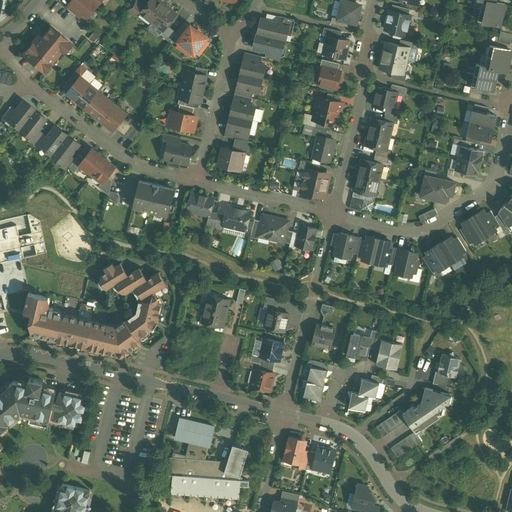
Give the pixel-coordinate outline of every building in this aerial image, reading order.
[(96,6),(88,0),(72,0),(70,3),(71,3),(83,13),(87,17),(96,6)] [(144,7),(135,0),(127,9),(136,16),(139,12),(140,12),(144,7)] [(165,5),(158,0),(150,0),(144,7),(140,12),(140,13),(152,23),(165,5)] [(338,0),(335,0),(331,17),(332,17),(338,18),(342,1),(338,0)] [(495,2),(486,0),(482,0),(480,10),(503,15),(505,4),(495,2)] [(355,4),(342,1),(338,18),(350,21),(356,23),(360,5),(355,4)] [(83,13),(71,3),(67,8),(79,18),(83,13)] [(176,14),(165,5),(152,23),(163,31),(167,25),(176,14)] [(410,9),(392,5),(391,11),(408,15),(410,9)] [(503,15),(480,10),(478,20),(500,26),(503,15)] [(391,11),(389,11),(385,30),(402,34),(403,29),(407,30),(410,16),(408,15),(391,11)] [(295,21),(277,17),(276,22),(289,26),(288,26),(293,28),(295,21)] [(350,21),(338,18),(337,24),(348,27),(350,21)] [(276,22),(261,19),(258,33),(257,33),(285,40),(286,35),(288,26),(289,26),(276,22)] [(190,27),(184,23),(177,33),(174,36),(180,40),(190,27)] [(177,33),(167,25),(163,31),(160,35),(169,42),(174,36),(177,33)] [(42,37),(39,34),(22,54),(44,72),(62,50),(65,53),(72,44),(51,26),(42,37)] [(205,38),(190,26),(190,27),(180,40),(179,41),(180,42),(177,46),(186,53),(189,49),(194,53),(199,46),(203,50),(209,42),(205,39),(205,38)] [(511,28),(502,26),(501,31),(511,34),(511,28)] [(341,32),(324,27),(322,35),(327,37),(328,36),(340,39),(341,32)] [(285,40),(257,33),(253,48),(268,52),(281,55),(283,45),(284,40),(285,40)] [(340,39),(328,36),(327,37),(325,46),(328,47),(326,54),(345,59),(349,41),(340,39)] [(414,43),(400,40),(399,45),(410,48),(412,49),(414,43)] [(510,44),(498,41),(497,47),(509,50),(510,44)] [(399,45),(386,42),(382,56),(406,61),(410,48),(399,45)] [(497,47),(490,45),(487,56),(509,61),(511,50),(509,50),(497,47)] [(412,49),(410,48),(406,61),(413,63),(416,50),(412,49)] [(281,55),(268,52),(266,58),(279,61),(280,57),(281,55)] [(261,56),(246,53),(244,60),(259,63),(261,56)] [(406,61),(382,56),(379,69),(393,72),(403,74),(406,61)] [(509,61),(487,56),(485,66),(498,69),(498,70),(507,72),(509,61)] [(339,64),(322,59),(320,67),(322,68),(322,66),(338,70),(339,64)] [(244,60),(243,60),(240,73),(262,79),(265,65),(259,63),(244,60)] [(498,69),(485,66),(476,64),(473,74),(496,80),(498,70),(498,69)] [(87,69),(81,65),(75,71),(80,75),(81,76),(87,69)] [(338,70),(322,66),(322,68),(320,67),(318,67),(316,76),(319,77),(318,84),(337,89),(338,88),(340,88),(342,79),(340,79),(342,71),(338,70)] [(208,70),(196,67),(195,73),(206,75),(208,70)] [(13,74),(0,70),(0,83),(10,86),(13,74)] [(195,73),(185,70),(182,84),(203,89),(207,75),(195,73)] [(80,75),(75,71),(64,85),(69,89),(80,75)] [(403,74),(393,72),(391,78),(405,82),(406,74),(403,74)] [(262,79),(240,73),(237,87),(253,91),(259,92),(262,79)] [(496,80),(473,74),(471,85),(483,88),(493,91),(496,80)] [(69,89),(66,93),(76,100),(90,83),(81,76),(80,75),(69,89)] [(90,83),(76,100),(85,108),(99,91),(90,83)] [(203,89),(182,84),(178,97),(186,99),(200,103),(203,89)] [(407,88),(390,84),(389,90),(397,92),(397,93),(405,95),(407,88)] [(483,88),(471,85),(470,91),(481,94),(483,88)] [(253,91),(237,87),(236,94),(251,98),(253,91)] [(389,90),(377,87),(372,106),(386,109),(393,111),(393,110),(397,93),(397,92),(389,90)] [(99,91),(85,108),(94,115),(108,98),(99,91)] [(481,94),(470,91),(468,97),(480,100),(481,94)] [(340,96),(328,93),(326,99),(338,102),(340,96)] [(251,98),(236,94),(234,101),(249,105),(251,98)] [(326,99),(318,97),(313,100),(316,105),(315,108),(338,114),(339,109),(342,110),(343,103),(338,102),(326,99)] [(108,98),(94,115),(103,123),(117,106),(108,98)] [(200,103),(186,99),(185,105),(195,108),(199,108),(200,103)] [(14,111),(9,118),(9,119),(13,122),(13,124),(12,125),(19,130),(34,109),(33,109),(30,109),(28,107),(29,106),(28,105),(23,101),(22,101),(14,111)] [(234,101),(233,101),(230,115),(252,120),(255,107),(249,105),(234,101)] [(185,105),(179,104),(177,112),(193,116),(195,108),(185,105)] [(488,108),(475,105),(473,110),(487,114),(488,108)] [(117,106),(103,123),(113,131),(115,128),(122,119),(127,114),(117,106)] [(10,107),(2,117),(7,121),(9,119),(9,118),(14,111),(10,107)] [(338,114),(315,108),(312,120),(316,121),(329,124),(333,125),(334,120),(340,117),(338,114)] [(34,109),(19,130),(25,135),(26,133),(28,133),(32,136),(32,137),(37,130),(45,119),(45,118),(40,114),(39,114),(38,115),(36,113),(35,110),(34,109)] [(401,112),(393,110),(393,111),(386,109),(385,115),(398,118),(400,118),(401,112)] [(177,112),(172,110),(170,116),(172,119),(171,126),(193,131),(195,123),(193,122),(195,116),(177,112)] [(473,110),(470,122),(493,128),(496,116),(487,114),(473,110)] [(252,120),(230,115),(227,129),(241,132),(249,134),(252,120)] [(398,118),(385,115),(383,121),(393,123),(397,124),(398,118)] [(383,121),(372,118),(368,131),(390,137),(393,123),(383,121)] [(122,119),(115,128),(120,131),(126,123),(122,119)] [(329,124),(316,121),(315,127),(327,130),(329,124)] [(493,128),(470,122),(467,135),(481,138),(491,140),(493,128)] [(126,123),(120,131),(124,135),(131,126),(126,123)] [(302,124),(300,131),(309,134),(311,126),(302,124)] [(139,132),(131,126),(124,135),(133,141),(139,132)] [(47,138),(42,144),(46,148),(46,149),(45,151),(52,156),(68,135),(67,134),(63,135),(61,133),(62,132),(62,130),(56,127),(55,127),(47,138)] [(315,127),(313,127),(311,135),(318,136),(325,138),(327,130),(315,127)] [(241,132),(227,129),(226,136),(235,138),(239,139),(241,132)] [(37,130),(32,137),(32,136),(29,140),(34,144),(42,134),(37,130)] [(390,137),(368,131),(365,145),(377,148),(386,150),(390,137)] [(249,134),(241,132),(239,139),(247,141),(249,134)] [(180,137),(164,133),(163,140),(168,141),(169,140),(179,143),(180,137)] [(42,134),(34,144),(39,148),(42,144),(47,138),(42,134)] [(68,135),(52,156),(58,160),(59,159),(61,159),(65,162),(70,156),(79,145),(79,144),(74,140),(72,140),(71,141),(69,139),(69,136),(68,135)] [(481,138),(467,135),(466,140),(474,142),(479,144),(481,138)] [(325,138),(318,136),(313,157),(329,161),(334,140),(325,138)] [(239,139),(235,138),(232,150),(242,152),(242,153),(249,155),(253,142),(239,139)] [(466,140),(456,138),(455,144),(461,145),(473,148),(474,142),(466,140)] [(179,143),(169,140),(168,141),(164,159),(174,161),(175,162),(178,163),(180,162),(185,164),(188,162),(192,146),(179,143)] [(461,145),(458,158),(481,163),(483,155),(482,155),(483,150),(473,148),(461,145)] [(232,150),(222,147),(218,165),(238,170),(242,153),(242,152),(232,150)] [(386,150),(377,148),(375,154),(389,157),(390,151),(386,150)] [(103,158),(92,149),(84,159),(80,165),(83,167),(81,169),(82,171),(84,173),(87,173),(88,171),(91,173),(103,158)] [(389,157),(375,154),(374,160),(388,163),(389,157)] [(75,160),(69,168),(74,172),(80,165),(84,159),(79,155),(75,160)] [(70,156),(65,162),(62,166),(67,170),(75,160),(70,156)] [(115,166),(103,158),(91,173),(94,176),(93,178),(93,180),(96,182),(98,182),(100,180),(102,182),(103,182),(107,176),(115,166)] [(481,163),(458,158),(455,170),(466,172),(477,175),(478,171),(479,171),(481,163)] [(383,165),(361,159),(358,175),(379,180),(383,165)] [(318,165),(301,161),(299,167),(307,169),(307,168),(316,170),(318,165)] [(316,170),(307,168),(307,169),(304,178),(303,180),(304,180),(301,191),(301,192),(311,194),(321,196),(325,194),(329,178),(326,173),(316,170)] [(455,170),(448,168),(447,174),(464,178),(466,172),(455,170)] [(437,172),(426,169),(424,175),(425,175),(436,178),(437,172)] [(379,180),(358,175),(354,190),(375,196),(379,180)] [(436,178),(425,175),(420,196),(445,202),(447,194),(452,195),(455,182),(436,178)] [(107,176),(103,182),(102,182),(98,187),(109,195),(110,192),(112,180),(107,176)] [(174,189),(139,181),(132,208),(168,216),(174,189)] [(311,194),(301,192),(301,191),(298,190),(297,197),(310,200),(311,194)] [(117,194),(110,192),(109,195),(108,197),(117,203),(119,196),(117,194)] [(213,198),(192,193),(188,211),(209,216),(210,212),(213,198)] [(511,194),(510,196),(508,199),(505,197),(501,202),(504,204),(498,212),(507,226),(508,227),(511,224),(511,194)] [(364,199),(352,196),(350,208),(361,211),(364,199)] [(250,211),(228,206),(226,216),(223,226),(224,226),(229,227),(232,225),(238,226),(240,229),(246,231),(250,211)] [(435,208),(418,216),(421,222),(437,214),(435,208)] [(487,217),(483,210),(473,216),(485,237),(496,230),(495,229),(487,217)] [(216,214),(210,212),(209,216),(206,226),(213,227),(216,214)] [(19,235),(17,225),(0,228),(0,263),(22,259),(24,258),(21,247),(34,244),(36,255),(46,253),(39,220),(30,214),(28,215),(31,233),(19,235)] [(226,216),(216,214),(213,227),(223,230),(224,226),(223,226),(226,216)] [(289,221),(263,214),(261,221),(258,234),(259,234),(259,236),(284,242),(287,230),(289,221)] [(494,217),(492,214),(487,217),(495,229),(500,226),(494,217)] [(507,226),(499,214),(494,217),(500,226),(502,230),(507,226)] [(485,237),(473,216),(463,222),(467,229),(474,241),(475,243),(485,237)] [(261,221),(254,220),(250,237),(258,239),(259,236),(259,234),(258,234),(261,221)] [(316,229),(301,225),(299,233),(296,246),(311,249),(313,243),(315,235),(316,229)] [(474,241),(467,229),(462,232),(469,244),(474,241)] [(293,232),(287,230),(284,242),(290,243),(293,232)] [(299,233),(293,232),(290,243),(289,247),(296,249),(296,246),(299,233)] [(354,236),(340,233),(340,235),(337,246),(335,255),(349,258),(351,252),(354,237),(354,236)] [(340,235),(334,234),(331,245),(337,246),(340,235)] [(380,239),(368,236),(366,244),(363,258),(362,260),(374,262),(380,239)] [(361,238),(354,237),(351,252),(358,254),(360,243),(361,238)] [(453,240),(450,237),(438,244),(450,263),(462,256),(461,254),(453,240)] [(466,251),(458,237),(453,240),(461,254),(466,251)] [(391,242),(380,239),(374,262),(386,265),(386,263),(389,250),(391,242)] [(366,244),(360,243),(358,254),(357,256),(363,258),(366,244)] [(450,263),(438,244),(427,251),(428,254),(436,268),(438,271),(450,263)] [(402,251),(396,249),(395,251),(393,263),(398,264),(402,251)] [(395,251),(389,250),(386,263),(392,265),(393,263),(395,251)] [(416,254),(402,250),(402,251),(398,264),(397,272),(411,275),(412,272),(415,272),(417,263),(414,263),(416,254)] [(428,254),(423,257),(431,271),(436,268),(428,254)] [(269,261),(274,271),(282,266),(276,257),(269,261)] [(121,263),(115,266),(112,262),(104,267),(107,271),(101,274),(100,280),(105,288),(107,288),(116,282),(128,275),(128,274),(121,263)] [(147,279),(139,267),(128,274),(128,275),(116,282),(122,292),(126,293),(135,287),(147,279)] [(159,272),(147,279),(135,287),(142,298),(153,292),(154,292),(166,284),(159,272)] [(240,288),(236,302),(242,303),(246,290),(240,288)] [(54,308),(48,307),(49,302),(48,297),(28,292),(24,311),(31,313),(29,323),(32,334),(56,340),(62,312),(55,311),(54,308)] [(153,292),(142,298),(139,300),(136,312),(125,320),(138,338),(149,330),(150,331),(153,328),(158,321),(159,317),(158,317),(161,304),(154,292),(153,292)] [(229,300),(208,295),(205,308),(226,314),(229,300)] [(280,300),(266,296),(263,308),(268,309),(277,311),(280,300)] [(334,307),(322,304),(321,311),(324,317),(333,312),(334,307)] [(226,314),(205,308),(202,322),(210,324),(223,327),(226,314)] [(277,311),(268,309),(264,326),(285,331),(289,314),(277,311)] [(93,320),(62,312),(56,340),(86,347),(93,320)] [(116,325),(93,320),(86,347),(89,348),(89,347),(87,346),(87,345),(102,348),(102,350),(100,349),(99,350),(101,350),(101,351),(102,351),(105,351),(105,352),(106,352),(120,355),(121,355),(120,355),(123,354),(124,354),(125,353),(124,351),(129,348),(130,350),(135,346),(134,345),(138,341),(139,343),(141,342),(138,338),(125,320),(124,319),(116,325)] [(202,322),(193,320),(191,326),(209,330),(210,324),(202,322)] [(334,328),(317,324),(312,344),(330,348),(334,328)] [(370,337),(368,348),(373,349),(376,338),(378,332),(372,330),(370,337)] [(370,337),(353,333),(351,342),(352,343),(351,348),(350,348),(348,355),(365,359),(368,348),(370,337)] [(284,343),(263,338),(259,356),(276,360),(280,361),(284,343)] [(382,340),(376,338),(373,349),(373,350),(379,351),(382,340)] [(392,342),(382,340),(379,351),(376,364),(386,367),(392,342)] [(403,345),(392,342),(386,367),(397,369),(403,345)] [(456,357),(452,352),(447,355),(442,354),(437,372),(437,373),(449,375),(456,377),(460,358),(456,357)] [(276,360),(259,356),(252,354),(250,361),(252,362),(260,364),(274,367),(276,360)] [(250,361),(241,359),(239,365),(250,368),(252,362),(250,361)] [(329,365),(308,360),(307,365),(311,366),(327,370),(329,365)] [(274,367),(260,364),(259,370),(273,373),(274,367)] [(327,370),(311,366),(307,381),(324,385),(327,373),(328,374),(328,371),(327,370)] [(259,370),(254,369),(250,386),(270,391),(274,373),(259,370)] [(449,375),(437,373),(437,372),(436,372),(433,384),(438,385),(446,387),(449,375)] [(384,378),(372,375),(370,381),(379,383),(382,383),(384,378)] [(0,511),(0,430),(8,424),(7,423),(21,412),(49,418),(52,407),(53,402),(56,391),(42,388),(43,381),(29,378),(28,384),(14,381),(0,392),(0,511)] [(395,381),(384,378),(382,383),(383,384),(394,386),(395,381)] [(370,381),(362,379),(361,382),(362,382),(359,394),(369,396),(373,397),(375,398),(377,390),(379,383),(370,381)] [(324,385),(307,381),(306,388),(304,396),(320,400),(323,388),(324,388),(325,385),(324,385)] [(446,387),(438,385),(436,391),(448,393),(449,387),(446,387)] [(436,391),(425,388),(422,402),(439,406),(445,407),(446,403),(449,403),(451,394),(448,393),(436,391)] [(87,398),(59,392),(57,403),(53,402),(52,407),(56,408),(53,419),(80,426),(87,398)] [(359,394),(351,392),(350,395),(351,395),(349,407),(365,411),(367,403),(369,396),(359,394)] [(439,406),(422,402),(421,403),(417,405),(413,404),(412,407),(403,413),(407,420),(415,432),(416,433),(440,417),(437,413),(439,406)] [(403,413),(400,410),(396,413),(402,423),(407,420),(403,413)] [(0,450),(3,448),(0,443),(0,433),(22,415),(30,417),(28,424),(47,428),(49,418),(21,412),(7,423),(8,424),(0,430),(0,450)] [(402,423),(396,413),(391,417),(397,427),(402,423)] [(397,427),(391,417),(386,420),(392,430),(397,427)] [(215,427),(179,418),(175,437),(189,441),(186,456),(205,460),(208,445),(210,446),(215,427)] [(392,430),(386,420),(381,424),(388,433),(392,430)] [(388,433),(381,424),(376,427),(383,437),(388,433)] [(416,433),(415,432),(410,435),(417,445),(422,441),(416,433)] [(417,445),(410,435),(405,438),(412,448),(417,445)] [(306,441),(290,437),(289,442),(288,441),(285,453),(286,453),(284,460),(300,464),(303,450),(306,441)] [(412,448),(405,438),(400,442),(407,452),(412,448)] [(407,452),(400,442),(396,445),(402,455),(407,452)] [(248,449),(233,444),(227,462),(224,472),(240,477),(248,449)] [(402,455),(396,445),(391,448),(397,458),(402,455)] [(335,451),(318,446),(316,453),(312,468),(313,468),(324,471),(326,466),(331,467),(334,465),(335,462),(333,459),(335,451)] [(310,452),(303,450),(300,464),(299,468),(306,469),(310,452)] [(90,452),(84,451),(82,462),(87,464),(90,452)] [(316,453),(310,451),(310,452),(306,469),(312,471),(313,468),(312,468),(316,453)] [(186,456),(173,452),(171,462),(212,471),(214,462),(206,460),(205,460),(186,456)] [(227,462),(206,460),(214,462),(212,471),(171,462),(168,474),(239,480),(240,477),(224,472),(227,462)] [(168,474),(167,481),(172,481),(171,494),(239,499),(240,486),(248,487),(249,481),(239,480),(168,474)] [(84,511),(90,491),(62,484),(56,511),(58,511),(57,511),(84,511)] [(371,491),(367,490),(368,486),(358,484),(352,507),(362,510),(372,511),(377,511),(380,505),(376,504),(377,501),(375,498),(374,499),(371,494),(372,493),(371,491)] [(297,500),(281,496),(280,502),(296,506),(297,500)] [(280,502),(274,501),(271,511),(294,511),(296,506),(280,502)]
